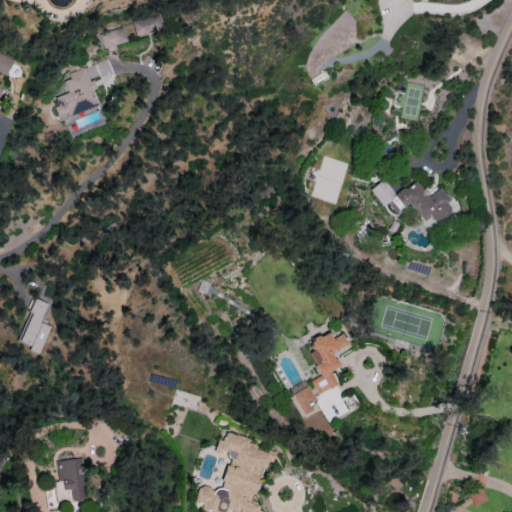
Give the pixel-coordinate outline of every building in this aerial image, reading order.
[(132,19),(133,34),(159,31),(158,16),(132,19)] [(126,43),(123,28),(99,33),(103,48),(126,43)] [(67,92),(54,97),(57,105),(53,106),(58,119),(98,105),(92,89),(93,88),(86,68),(62,77),(67,92)] [(393,194),(383,179),(371,187),(389,215),(409,202),(421,222),(430,216),(432,221),(452,208),(439,188),(427,196),(416,179),(393,194)] [(38,352),(49,326),(39,322),(47,303),(34,298),(15,342),(38,352)] [(336,385),(329,369),(337,366),(331,351),(347,344),(342,333),(330,338),(328,332),(307,340),(312,351),(308,352),(318,376),(309,380),(314,394),(336,385)] [(316,403),(306,385),(291,394),(302,411),(316,403)] [(276,450),(258,445),(244,437),(224,431),(215,445),(230,453),(227,465),(225,467),(221,483),(215,491),(208,487),(198,484),(193,502),(194,502),(209,511),(213,511),(215,509),(225,511),(264,511),(265,511),(257,510),(259,504),(250,499),(258,486),(262,470),(268,461),(272,463),(276,450)] [(59,459),(60,469),(58,469),(59,490),(69,489),(70,500),(84,499),(81,458),(59,459)] [(466,492),(474,506),(486,499),(479,485),(466,492)]
